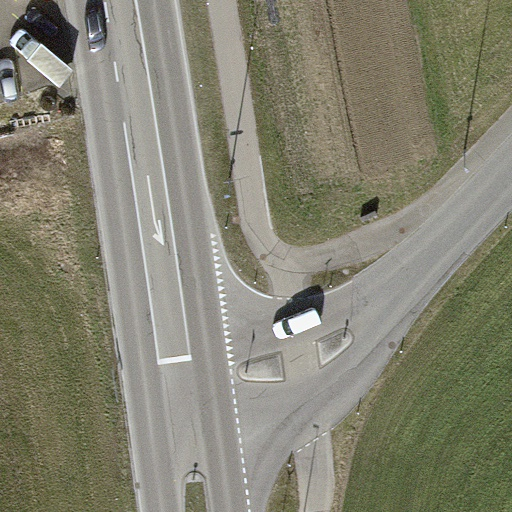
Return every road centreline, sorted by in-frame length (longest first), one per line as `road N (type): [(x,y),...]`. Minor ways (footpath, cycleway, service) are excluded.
road 1 (tertiary): [(182,383),(258,375),(345,334),(511,175)]
road 2 (primary): [(120,0),(182,383)]
road 3 (primary): [(182,383),(198,511)]
